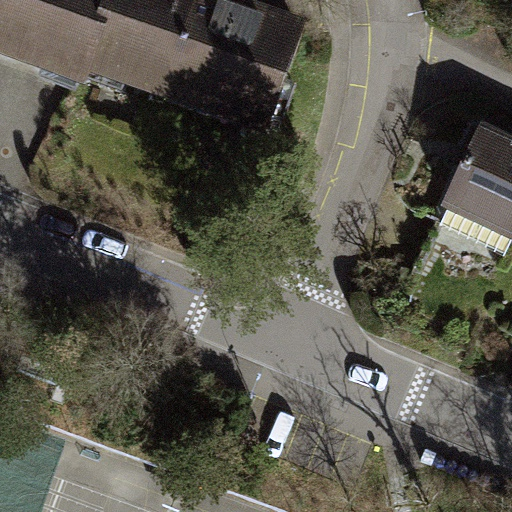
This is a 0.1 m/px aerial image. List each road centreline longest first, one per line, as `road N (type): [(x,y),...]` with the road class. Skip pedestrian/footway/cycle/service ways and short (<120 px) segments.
road 1 (residential): [(286,340),(380,114),(389,65),(384,0)]
road 2 (residential): [(286,340),(0,223)]
road 3 (residential): [(511,434),(286,340)]
